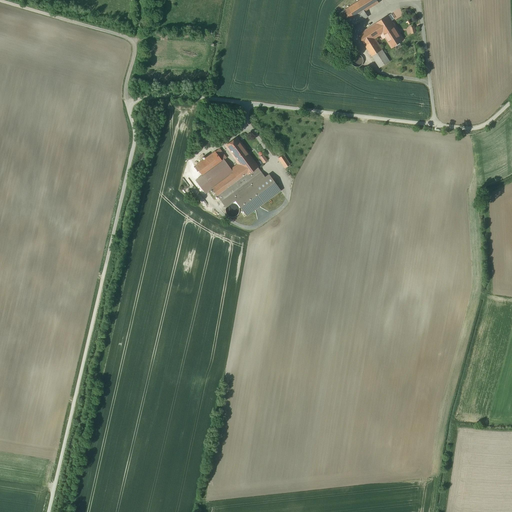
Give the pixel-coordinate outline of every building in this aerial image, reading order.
[(377,0),(361,0),(345,10),(351,20),(365,11),(379,3),(377,0)] [(365,11),(351,20),(345,10),(337,15),(347,30),(368,16),(365,11)] [(387,16),(358,34),(372,56),(382,50),(375,39),(381,35),(383,39),(385,37),(392,47),(403,40),(396,29),(396,27),(393,23),(392,23),(387,16)] [(382,50),(372,56),(380,68),(389,62),(382,50)] [(363,63),(364,61),(363,58),(362,56),(359,55),(357,54),(355,55),(353,56),(351,59),(351,61),(351,63),(353,65),(355,67),(357,67),(360,67),(362,65),(363,63)] [(241,144),(236,138),(226,146),(239,163),(239,164),(249,156),(244,149),(244,147),(242,144),(241,144)] [(231,169),(223,160),(222,161),(215,151),(195,166),(202,176),(196,180),(205,193),(211,188),(221,201),(250,179),(247,175),(258,167),(251,158),(249,156),(239,164),(239,163),(231,169)] [(290,165),(283,155),(278,158),(285,168),(290,165)] [(265,177),(258,167),(247,175),(250,179),(221,201),(225,207),(226,207),(226,206),(227,206),(227,205),(228,205),(229,204),(230,203),(235,200),(247,216),(280,191),(269,175),(265,177)] [(234,203),(231,203),(230,203),(226,206),(226,207),(225,209),(225,212),(226,215),(228,216),(231,217),(234,217),(236,216),(238,214),(239,212),(239,209),(238,206),(236,204),(234,203)]
